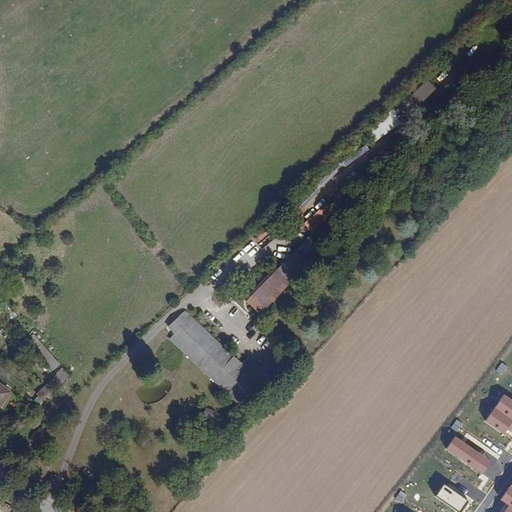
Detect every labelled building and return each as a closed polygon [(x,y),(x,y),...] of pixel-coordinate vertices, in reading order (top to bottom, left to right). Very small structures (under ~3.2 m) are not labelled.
[(428,80),(413,96),(422,104),(437,89),(428,80)] [(327,203),(304,224),(313,233),(336,213),(327,203)] [(277,261),(242,301),(256,314),(291,274),(277,261)] [(2,296),(0,298),(0,307),(6,315),(14,309),(2,296)] [(262,386),(182,314),(166,331),(173,337),(168,341),(242,408),(262,386)] [(34,332),(27,338),(53,368),(60,362),(34,332)] [(63,366),(56,372),(57,374),(37,392),(44,399),(70,374),(63,366)] [(0,401),(2,403),(16,390),(0,371),(0,401)] [(485,421),(503,434),(511,420),(511,399),(504,394),(485,421)] [(29,404),(33,408),(38,404),(35,399),(29,404)] [(446,449),(482,474),(491,462),(455,436),(446,449)] [(511,483),(501,499),(509,505),(511,506),(511,483)] [(436,497),(458,511),(459,511),(468,500),(445,484),(436,497)]
